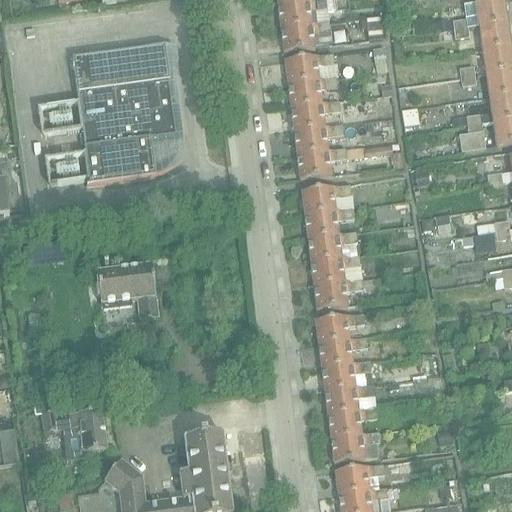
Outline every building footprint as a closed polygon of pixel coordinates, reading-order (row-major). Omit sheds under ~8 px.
[(276,0),(277,8),(310,4),(309,0),(276,0)] [(467,31),(479,30),(506,26),(502,1),(463,7),(465,22),(467,31)] [(277,8),(280,32),(312,28),(310,15),(327,13),(326,2),(310,4),(277,8)] [(380,21),(366,22),(368,44),(382,43),(380,21)] [(450,22),(433,25),(435,35),(451,33),(450,22)] [(465,22),(452,24),(453,33),(467,31),(465,22)] [(328,26),(312,28),(280,32),(283,57),(316,52),(314,38),(330,36),(328,26)] [(479,30),(482,54),(510,50),(506,26),(479,30)] [(467,31),(453,33),(454,43),(468,41),(467,31)] [(86,187),(86,188),(155,179),(150,142),(181,138),(177,108),(171,108),(170,103),(174,103),(171,84),(168,85),(167,83),(169,83),(164,49),(72,61),(78,105),(41,110),(44,137),(81,132),(84,156),(47,161),(51,188),(88,183),(89,187),(86,187)] [(384,66),(382,50),(372,51),(374,67),(384,66)] [(482,54),(486,78),(511,73),(511,65),(510,50),(482,54)] [(284,65),(287,88),(319,84),(318,71),(334,68),(333,58),(284,65)] [(473,69),(459,71),(460,81),(474,79),(473,69)] [(511,73),(486,78),(489,101),(511,97),(511,73)] [(474,79),(460,81),(462,90),(475,88),(474,79)] [(287,88),(290,111),(322,107),(320,94),(337,92),(336,82),(319,84),(287,88)] [(480,127),(493,125),(511,122),(511,97),(489,101),(492,117),(479,119),(480,127)] [(411,103),(398,104),(399,118),(412,117),(411,103)] [(290,111),(293,135),(325,131),(323,118),(340,116),(339,105),(323,107),(322,107),(290,111)] [(479,117),(465,119),(466,121),(467,129),(480,127),(479,117)] [(466,121),(452,122),(453,131),(467,129),(466,121)] [(511,147),(511,122),(493,125),(497,150),(511,147)] [(480,127),(467,129),(468,137),(481,135),(480,127)] [(293,135),(296,159),(328,155),(327,141),(344,139),(342,129),(325,131),(293,135)] [(485,152),(482,135),(481,135),(468,137),(458,138),(461,155),(485,152)] [(390,148),(363,152),(365,161),(391,157),(392,157),(390,148)] [(363,150),(351,152),(353,162),(365,161),(363,152),(363,150)] [(345,153),(328,155),(296,159),(299,184),(332,180),(330,165),(346,163),(345,153)] [(392,157),(391,157),(393,171),(402,170),(400,156),(392,157)] [(0,221),(8,220),(8,219),(8,216),(20,215),(20,214),(19,214),(16,186),(12,186),(9,165),(0,166),(0,221)] [(485,188),(505,185),(503,165),(482,168),(485,188)] [(58,214),(34,218),(36,228),(60,225),(58,214)] [(474,233),(474,244),(499,244),(499,214),(490,214),(490,233),(474,233)] [(382,246),(383,263),(416,262),(416,245),(382,246)] [(476,267),(474,254),(428,260),(430,273),(476,267)] [(483,276),(496,272),(501,286),(511,282),(511,271),(508,259),(480,268),(483,276)] [(140,323),(158,321),(151,268),(96,275),(100,307),(137,303),(140,323)] [(345,308),(312,311),(325,456),(360,453),(360,445),(373,444),(372,427),(358,428),(355,402),(370,401),(369,385),(370,385),(367,354),(350,355),(345,308)] [(129,393),(166,387),(163,368),(127,373),(129,393)] [(1,381),(0,382),(0,392),(9,391),(8,380),(1,381)] [(101,414),(68,418),(70,433),(79,432),(82,456),(106,453),(101,414)] [(44,436),(58,434),(55,415),(41,417),(44,436)] [(120,464),(104,484),(119,496),(120,511),(230,511),(226,476),(232,475),(230,460),(224,460),(221,437),(183,442),(188,475),(179,477),(182,502),(145,507),(141,481),(120,464)] [(16,453),(2,455),(4,467),(18,465),(16,453)] [(369,511),(363,459),(330,463),(335,511),(369,511)] [(69,511),(67,495),(57,497),(59,511),(69,511)]
